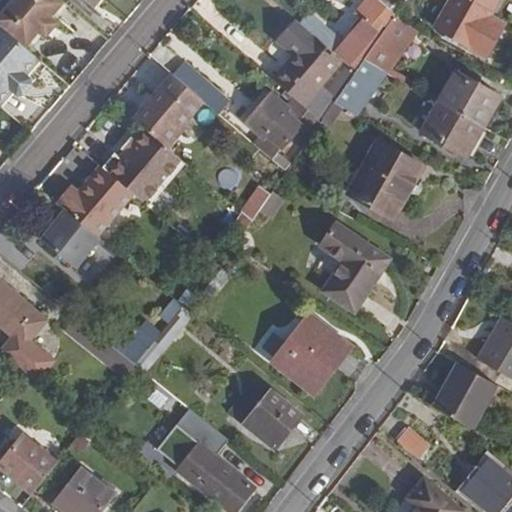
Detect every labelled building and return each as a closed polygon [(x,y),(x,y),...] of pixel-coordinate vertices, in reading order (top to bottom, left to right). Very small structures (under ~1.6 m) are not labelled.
[(63,0),(13,0),(0,16),(0,25),(3,28),(10,35),(24,47),(39,30),(51,17),(64,1),(63,0)] [(367,0),(362,6),(368,14),(343,44),(322,25),(314,35),(344,60),(347,63),(348,64),(353,59),(354,60),(394,14),(379,0),(367,0)] [(451,0),(436,27),(488,57),(502,32),(487,24),(492,15),(501,0),(451,0)] [(492,15),(487,24),(502,32),(507,24),(492,15)] [(57,22),(51,17),(39,30),(45,36),(57,22)] [(416,29),(394,17),(365,60),(387,73),(390,68),(416,29)] [(314,35),(299,21),(282,41),(297,53),(275,78),(306,104),(324,119),(337,100),(340,96),(328,88),(326,90),(321,86),(344,60),(314,35)] [(0,46),(10,35),(3,28),(0,31),(0,46)] [(24,47),(10,35),(0,46),(0,96),(35,56),(24,47)] [(27,75),(39,60),(35,56),(0,96),(0,105),(14,89),(18,93),(22,93),(31,83),(30,78),(27,75)] [(187,60),(174,76),(221,114),(232,100),(187,60)] [(340,96),(357,71),(348,64),(347,63),(344,60),(321,86),(326,90),(328,88),(340,96)] [(365,60),(357,71),(340,96),(337,100),(345,105),(360,113),(387,73),(365,60)] [(390,68),(387,73),(412,87),(415,81),(390,68)] [(502,97),(456,71),(439,101),(485,127),(502,97)] [(174,76),(173,74),(135,120),(164,145),(197,107),(209,117),(208,119),(214,123),(221,114),(174,76)] [(248,123),(262,136),(255,143),(288,171),(321,122),(324,119),(306,104),(296,96),(288,105),(273,92),(248,123)] [(345,105),(337,100),(324,119),(321,122),(330,129),(345,105)] [(422,132),(468,157),(485,127),(439,101),(422,132)] [(114,153),(102,166),(134,192),(143,200),(179,157),(164,145),(146,130),(121,160),(114,153)] [(425,165),(378,139),(350,193),(396,219),(425,165)] [(74,189),(60,205),(98,236),(134,192),(102,166),(81,193),(74,189)] [(268,199),(259,211),(272,220),(285,200),(273,192),(268,199)] [(268,199),(259,193),(245,213),(253,221),(259,211),(268,199)] [(35,242),(87,279),(100,262),(87,253),(97,239),(57,211),(35,242)] [(242,211),(229,231),(241,239),(253,221),(245,213),(242,211)] [(390,259),(337,223),(321,245),(344,260),(325,291),(355,312),(390,259)] [(209,258),(201,266),(211,274),(218,266),(209,258)] [(48,320),(0,278),(0,351),(20,367),(39,382),(50,367),(26,346),(48,320)] [(186,289),(178,300),(184,305),(187,307),(196,296),(186,289)] [(173,299),(164,311),(173,318),(183,306),(173,299)] [(187,307),(184,305),(183,306),(173,318),(136,365),(146,373),(195,313),(191,311),(187,307)] [(478,358),(511,378),(511,320),(504,316),(478,358)] [(67,330),(126,378),(136,365),(77,318),(67,330)] [(348,347),(311,319),(279,360),(315,389),(348,347)] [(497,385),(457,363),(433,405),(473,428),(497,385)] [(126,378),(125,379),(135,387),(146,373),(136,365),(126,378)] [(301,416),(256,378),(229,411),(276,449),(301,416)] [(154,388),(148,402),(170,411),(176,397),(154,388)] [(237,511),(258,487),(218,454),(230,439),(190,408),(158,449),(180,466),(178,469),(231,511),(237,511)] [(410,428),(399,442),(421,460),(432,447),(410,428)] [(25,436),(0,466),(34,493),(59,462),(25,436)] [(500,511),(511,497),(511,474),(491,457),(463,491),(488,511),(500,511)] [(100,511),(115,494),(84,469),(57,502),(69,511),(100,511)] [(408,497),(418,505),(412,511),(463,511),(464,511),(425,478),(408,497)]
